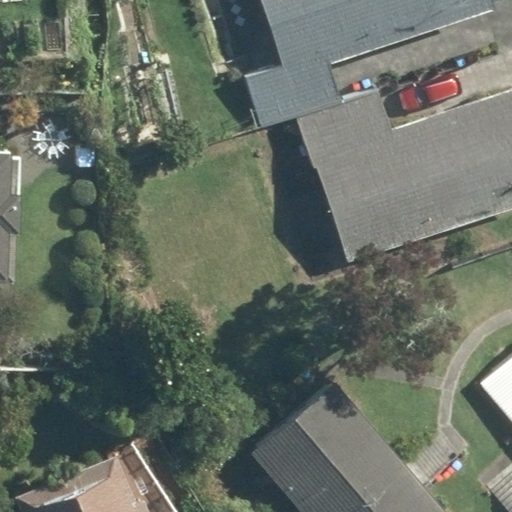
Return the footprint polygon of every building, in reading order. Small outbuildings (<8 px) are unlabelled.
[(377,88),(342,100),(329,62),(495,6),(492,0),(256,0),(277,62),(237,76),(255,129),(295,116),(344,263),(511,206),(511,90),(391,131),(377,88)] [(0,271),(2,233),(12,233),(14,189),(4,189),(6,150),(0,149),(0,271)] [(511,370),(486,394),(511,422),(511,370)] [(442,511),(331,383),(251,452),(302,511),(442,511)] [(14,494),(21,511),(136,511),(113,454),(14,494)]
